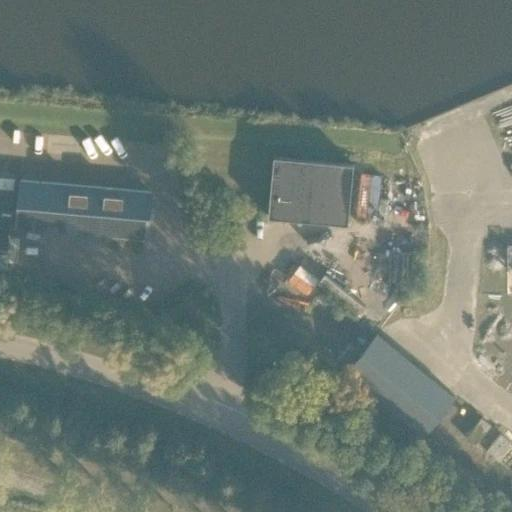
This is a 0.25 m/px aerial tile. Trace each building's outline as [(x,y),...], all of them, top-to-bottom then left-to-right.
[(274,156),(268,215),(348,223),(353,163),(274,156)] [(364,172),(363,217),(381,217),(382,172),(364,172)] [(149,189),(18,177),(13,224),(145,236),(149,189)] [(289,276),(332,302),(342,286),(325,276),(323,279),(297,263),(289,276)] [(455,396),(377,332),(345,371),(423,435),(455,396)] [(475,445),(490,425),(481,418),(465,438),(475,445)] [(494,458),(509,440),(500,434),(486,451),(494,458)]
